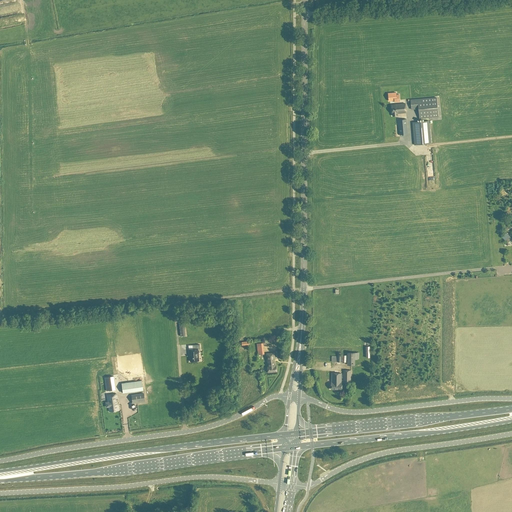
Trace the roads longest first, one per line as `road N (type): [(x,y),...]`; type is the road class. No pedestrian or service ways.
road 1 (unclassified): [(0,461),(195,430),(289,397)]
road 2 (secondary): [(303,289),(302,0)]
road 3 (primary): [(284,435),(0,471)]
road 4 (primary): [(0,480),(282,448)]
road 5 (unclassified): [(0,493),(199,477),(279,484)]
road 6 (unclassified): [(511,433),(370,456),(311,486),(291,485)]
road 7 (primary): [(295,447),(511,420)]
road 8 (primary): [(511,408),(296,433)]
road 9 (unclassified): [(298,397),(348,412),(511,399)]
road 10 (track): [(302,15),(456,0)]
